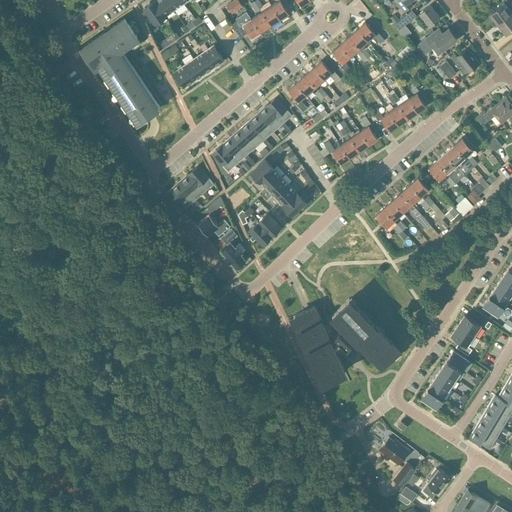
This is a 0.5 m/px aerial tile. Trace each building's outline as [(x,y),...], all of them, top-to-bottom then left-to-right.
[(155,22),(165,15),(155,0),(145,7),(155,22)] [(165,15),(174,9),(168,0),(155,0),(165,15)] [(182,0),(168,0),(174,9),(184,2),(182,0)] [(240,1),(239,0),(232,0),(227,4),(232,12),(243,5),(240,1)] [(259,0),(255,0),(254,1),(260,9),(263,6),(259,0)] [(276,0),(277,1),(271,5),(280,19),(289,13),(280,0),(276,0)] [(397,0),(396,1),(405,12),(412,5),(409,0),(397,0)] [(254,1),(251,3),(256,11),(260,9),(254,1)] [(489,13),(497,24),(511,13),(504,2),(489,13)] [(271,5),(261,11),(270,25),(280,19),(271,5)] [(404,31),(401,27),(415,16),(425,28),(430,25),(440,17),(430,5),(420,13),(417,15),(412,9),(400,19),(395,23),(399,29),(402,33),(404,31)] [(237,20),(231,23),(240,36),(248,31),(252,37),(261,31),(252,18),(247,11),(236,18),(237,20)] [(261,11),(252,18),(261,31),(270,25),(261,11)] [(511,28),(511,12),(511,13),(497,24),(505,34),(511,28)] [(390,17),(395,23),(400,19),(395,13),(390,17)] [(138,37),(124,18),(110,28),(82,47),(95,66),(134,122),(162,103),(123,47),(138,37)] [(193,20),(186,25),(189,30),(196,25),(193,20)] [(365,21),(357,29),(367,41),(373,35),(380,43),(385,39),(378,31),(375,33),(365,21)] [(440,26),(432,33),(426,37),(433,46),(438,43),(443,49),(457,38),(449,28),(444,31),(440,26)] [(357,29),(348,36),(359,48),(363,45),(367,41),(357,29)] [(348,36),(340,43),(351,55),(359,48),(348,36)] [(340,43),(332,51),(342,62),(340,64),(347,72),(351,68),(345,61),(351,55),(340,43)] [(224,59),(213,44),(204,51),(214,66),(224,59)] [(463,73),(466,70),(467,72),(480,62),(468,47),(457,56),(455,52),(450,56),(463,73)] [(365,49),(362,51),(368,58),(371,55),(365,49)] [(204,72),(214,66),(204,51),(194,58),(204,72)] [(362,51),(359,54),(365,61),(368,58),(362,51)] [(392,56),(386,61),(389,66),(395,61),(392,56)] [(195,79),(204,72),(194,58),(185,64),(195,79)] [(321,60),(313,67),(324,79),(330,74),(335,80),(336,82),(341,78),(334,69),(331,71),(330,69),(321,60)] [(447,60),(440,65),(449,78),(456,73),(447,60)] [(386,61),(380,65),(384,70),(389,66),(386,61)] [(185,86),(195,79),(185,64),(175,71),(185,86)] [(395,65),(390,70),(393,75),(399,70),(395,65)] [(313,67),(305,74),(315,86),(324,79),(313,67)] [(384,75),(388,80),(393,75),(390,70),(384,75)] [(370,80),(363,72),(356,78),(362,86),(370,80)] [(305,74),(296,82),(307,94),(315,86),(305,74)] [(340,96),(339,97),(343,102),(352,94),(352,93),(357,88),(349,80),(343,84),(348,90),(340,96)] [(296,82),(288,89),(298,101),(296,102),(303,111),(307,107),(301,99),(307,94),(296,82)] [(414,94),(408,98),(417,112),(426,105),(417,93),(420,91),(414,82),(408,85),(414,94)] [(321,87),(318,90),(324,96),(327,94),(321,87)] [(318,90),(315,93),(321,99),(324,96),(318,90)] [(395,91),(391,94),(396,101),(400,99),(395,91)] [(391,94),(387,96),(393,104),(396,101),(391,94)] [(489,120),(496,114),(502,121),(511,113),(511,104),(506,96),(484,113),(489,120)] [(268,105),(282,121),(284,120),(291,113),(277,97),(268,105)] [(339,97),(330,104),(334,109),(343,102),(339,97)] [(408,98),(405,100),(398,105),(407,118),(414,114),(417,112),(408,98)] [(259,113),(273,129),(281,122),(285,127),(288,124),(284,120),(282,121),(268,105),(259,113)] [(398,105),(389,111),(398,124),(407,118),(398,105)] [(377,107),(372,110),(378,119),(380,118),(389,130),(398,124),(389,111),(383,115),(377,107)] [(321,112),(313,118),(316,122),(324,116),(321,112)] [(258,113),(249,121),(264,137),(265,138),(266,137),(274,131),(258,113)] [(366,127),(360,131),(368,144),(378,138),(369,125),(372,124),(365,115),(360,118),(366,127)] [(264,137),(249,121),(240,129),(255,145),(262,139),(266,143),(269,141),(266,137),(265,138),(264,137)] [(347,124),(343,127),(348,134),(351,131),(347,124)] [(343,127),(339,129),(344,136),(348,134),(343,127)] [(231,137),(246,153),(247,152),(255,145),(240,129),(231,137)] [(355,134),(350,137),(359,151),(368,144),(360,131),(355,134)] [(496,136),(489,142),(496,151),(503,145),(496,136)] [(248,159),(251,156),(247,152),(246,153),(231,137),(222,145),(237,161),(244,155),(248,159)] [(345,141),(341,144),(350,157),(359,151),(350,137),(345,141)] [(462,137),(454,144),(464,156),(465,156),(473,149),(462,137)] [(329,140),(324,143),(330,152),(332,150),(341,163),(350,157),(341,144),(335,148),(329,140)] [(468,159),(465,156),(464,156),(454,144),(445,152),(459,168),(465,163),(470,169),(474,166),(468,160),(468,159)] [(213,153),(228,169),(237,161),(222,145),(213,153)] [(266,148),(261,153),(264,157),(269,152),(266,148)] [(445,152),(437,159),(447,172),(451,175),(457,182),(465,174),(459,168),(445,152)] [(498,160),(493,154),(487,158),(493,165),(498,160)] [(468,159),(468,160),(474,166),(478,162),(472,156),(468,159)] [(252,171),(260,180),(273,167),(265,159),(252,171)] [(428,167),(439,179),(447,172),(437,159),(428,167)] [(245,161),(241,165),(242,167),(246,171),(249,168),(251,167),(245,161)] [(198,165),(189,174),(205,191),(203,192),(207,197),(210,194),(206,190),(214,183),(198,165)] [(260,180),(268,188),(281,176),(273,167),(260,180)] [(494,173),(486,180),(490,184),(497,177),(494,173)] [(189,174),(180,182),(195,199),(194,201),(198,205),(201,203),(197,198),(203,192),(205,191),(189,174)] [(457,182),(451,175),(446,179),(452,186),(457,182)] [(268,188),(276,196),(289,184),(281,176),(268,188)] [(410,183),(421,195),(425,191),(429,188),(418,176),(410,183)] [(482,176),(479,179),(480,180),(486,188),(490,184),(486,180),(482,176)] [(195,199),(180,182),(171,190),(186,207),(194,201),(195,199)] [(412,204),(416,200),(418,203),(420,203),(426,209),(430,205),(424,199),(421,195),(410,183),(401,192),(412,204)] [(276,196),(284,205),(297,192),(289,184),(276,196)] [(474,190),(468,195),(474,202),(480,197),(478,195),(474,190)] [(292,213),(305,201),(297,192),(284,205),(292,213)] [(412,204),(401,192),(392,199),(403,212),(408,207),(412,204)] [(424,199),(430,205),(435,211),(442,219),(446,215),(445,215),(429,195),(428,195),(424,199)] [(218,197),(212,202),(217,208),(223,203),(218,197)] [(465,197),(455,206),(462,214),(472,205),(465,197)] [(403,212),(392,199),(383,207),(394,219),(403,212)] [(394,219),(383,207),(375,215),(386,227),(394,219)] [(415,207),(411,211),(417,217),(416,217),(425,227),(430,222),(417,208),(415,207)] [(458,213),(453,208),(445,215),(446,215),(451,220),(458,213)] [(243,210),(239,214),(244,224),(248,222),(245,217),(248,216),(251,213),(247,209),(244,211),(243,210)] [(442,219),(435,211),(431,215),(436,221),(440,225),(439,226),(443,231),(448,226),(445,222),(442,219)] [(280,225),(267,212),(258,221),(271,233),(280,225)] [(210,213),(198,222),(208,234),(214,229),(219,235),(231,225),(225,218),(218,223),(210,213)] [(401,219),(397,223),(403,229),(407,226),(401,219)] [(262,242),(271,233),(258,221),(250,229),(262,242)] [(403,229),(397,223),(393,226),(399,233),(403,229)] [(232,228),(221,236),(227,243),(221,248),(226,255),(225,256),(230,262),(231,261),(236,267),(246,259),(240,253),(242,252),(237,246),(235,247),(230,241),(232,240),(231,238),(236,233),(232,228)] [(511,268),(509,266),(502,276),(511,282),(511,268)] [(511,295),(511,292),(511,282),(502,276),(496,285),(511,295)] [(511,295),(496,285),(490,295),(504,304),(511,295)] [(490,295),(483,305),(498,314),(504,304),(490,295)] [(332,315),(344,326),(348,322),(375,350),(370,354),(382,366),(398,350),(349,298),(332,315)] [(312,307),(304,311),(294,316),(324,380),(344,371),(345,370),(338,355),(333,358),(316,323),(322,321),(315,306),(312,307)] [(465,314),(458,324),(475,336),(482,325),(465,314)] [(451,335),(468,346),(475,336),(458,324),(451,335)] [(352,343),(339,329),(335,334),(347,347),(352,343)] [(454,349),(447,359),(462,368),(468,359),(454,349)] [(447,359),(441,368),(455,378),(462,368),(447,359)] [(441,368),(434,378),(449,387),(455,378),(441,368)] [(434,378),(428,387),(443,397),(449,387),(434,378)] [(511,390),(504,386),(498,396),(495,394),(511,404),(511,390)] [(422,397),(436,407),(443,397),(428,387),(422,397)] [(511,411),(511,404),(495,394),(489,405),(509,417),(509,416),(511,411)] [(509,417),(489,405),(482,415),(503,427),(503,426),(507,419),(509,417)] [(503,427),(482,415),(476,425),(497,437),(497,436),(501,429),(503,427)] [(407,425),(401,420),(398,425),(403,429),(407,425)] [(497,437),(476,425),(470,436),(490,448),(495,440),(497,437)] [(389,436),(379,449),(384,453),(383,454),(389,458),(390,457),(398,463),(409,449),(396,439),(394,440),(389,436)] [(407,461),(400,470),(409,477),(416,468),(407,461)] [(429,483),(424,490),(433,497),(438,490),(450,475),(440,468),(438,470),(437,468),(432,475),(433,476),(428,483),(429,483)] [(418,495),(406,487),(401,494),(413,502),(418,495)] [(467,490),(453,511),(467,511),(471,507),(477,511),(483,511),(490,502),(472,491),(471,492),(467,490)]
